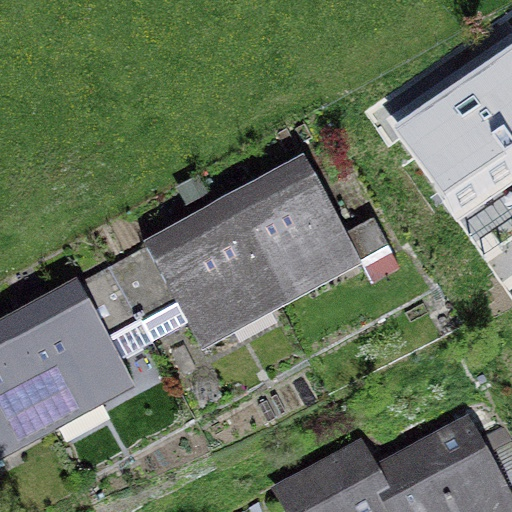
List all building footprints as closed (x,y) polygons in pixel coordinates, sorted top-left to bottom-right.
[(511,60),(400,137),(455,217),(511,177),(511,60)] [(226,201),(283,307),(380,256),(363,225),(335,240),(295,165),(226,201)] [(283,307),(226,201),(97,270),(138,347),(174,330),(189,358),(283,307)] [(0,321),(0,340),(50,431),(120,394),(105,364),(138,347),(97,270),(0,321)] [(0,458),(50,431),(0,340),(0,458)] [(364,473),(385,511),(503,511),(456,423),(364,473)] [(385,511),(364,473),(348,443),(255,493),(265,511),(385,511)]
